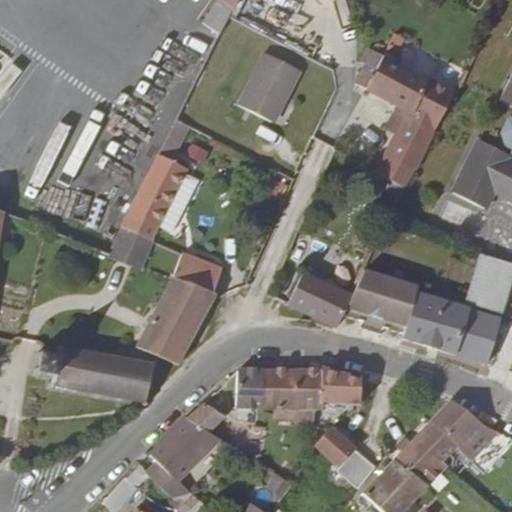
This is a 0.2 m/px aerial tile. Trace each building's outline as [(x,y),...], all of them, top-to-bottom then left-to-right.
[(217,0),(201,23),(218,35),(236,0),(217,0)] [(382,56),(390,61),(402,40),(393,35),(382,56)] [(412,115),(422,96),(444,108),(452,93),(390,61),(382,56),(368,49),(361,62),(365,65),(355,85),(396,106),(412,115)] [(237,105),(271,123),(283,98),(285,99),(299,72),(263,53),(237,105)] [(511,74),(501,97),(511,102),(511,160),(509,159),(510,157),(479,141),(452,193),(484,209),(493,191),(511,200),(511,74)] [(143,131),(162,85),(137,75),(118,120),(143,131)] [(410,119),(422,125),(426,117),(437,123),(444,108),(422,96),(412,115),(410,119)] [(385,129),(395,135),(405,116),(410,119),(412,115),(396,106),(385,129)] [(395,135),(384,157),(413,172),(437,123),(426,117),(422,125),(410,119),(405,116),(395,135)] [(186,160),(204,165),(209,150),(191,144),(186,160)] [(151,242),(187,171),(157,156),(120,228),(151,242)] [(378,175),(404,189),(412,173),(413,172),(384,157),(375,173),(378,175)] [(378,175),(373,184),(400,198),(404,189),(378,175)] [(2,213),(0,224),(0,237),(4,240),(9,216),(2,213)] [(151,242),(120,228),(107,254),(107,255),(139,269),(151,242)] [(171,278),(211,294),(220,270),(181,255),(171,278)] [(467,304),(501,313),(511,276),(511,264),(482,256),(467,304)] [(415,287),(363,271),(351,297),(341,316),(361,322),(363,322),(372,317),(375,318),(380,328),(383,329),(402,335),(401,339),(486,365),(499,320),(414,294),(415,287)] [(302,273),(286,306),(335,328),(341,316),(351,297),(302,273)] [(211,294),(171,278),(135,348),(176,365),(214,295),(211,294)] [(361,322),(359,329),(380,335),(383,329),(380,328),(375,318),(372,317),(363,322),(361,322)] [(56,350),(54,357),(43,355),(43,352),(39,351),(39,354),(36,354),(36,357),(38,357),(36,370),(34,369),(33,372),(35,373),(34,375),(38,376),(39,374),(50,376),(49,382),(47,381),(47,385),(49,385),(48,388),(52,388),(52,386),(72,389),(71,392),(75,392),(75,390),(95,394),(94,398),(97,398),(98,394),(117,398),(116,400),(120,401),(120,398),(141,402),(142,407),(146,405),(144,402),(152,367),(156,366),(155,362),(149,365),(127,361),(128,359),(124,358),(124,360),(105,357),(106,353),(102,352),(101,356),(82,352),(83,350),(80,349),(79,352),(60,348),(60,345),(57,345),(56,347),(54,347),(54,350),(56,350)] [(236,372),(234,408),(266,409),(266,389),(261,389),(261,369),(238,369),(236,372)] [(312,427),(312,410),(320,410),(320,403),(322,370),(261,369),(261,389),(266,389),(266,409),(273,409),(293,410),(292,420),(292,423),(312,427)] [(322,370),(320,403),(358,406),(359,381),(322,370)] [(484,427),(449,401),(428,423),(454,448),(448,454),(452,459),(459,452),(484,427)] [(185,420),(208,433),(227,413),(219,408),(216,412),(202,404),(185,420)] [(273,409),(273,419),(292,420),(293,410),(273,409)] [(190,496),(175,482),(219,440),(208,433),(185,420),(148,455),(161,467),(150,478),(173,500),(190,496)] [(454,448),(428,423),(409,443),(404,438),(395,447),(401,452),(392,461),(427,486),(445,466),(441,462),(448,454),(454,448)] [(329,429),(316,445),(339,467),(353,450),(329,429)] [(353,450),(335,471),(356,490),(374,468),(353,450)] [(492,451),(486,460),(495,467),(502,459),(492,451)] [(401,511),(427,486),(392,461),(361,494),(380,511),(401,511)] [(113,511),(148,476),(137,466),(100,503),(110,511),(113,511)] [(275,475),(268,489),(285,498),(292,484),(275,475)]
